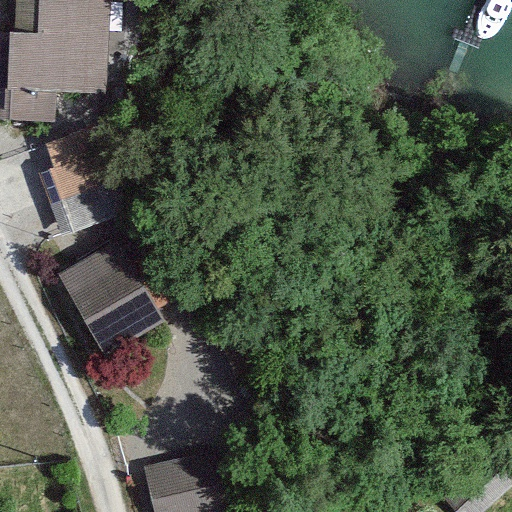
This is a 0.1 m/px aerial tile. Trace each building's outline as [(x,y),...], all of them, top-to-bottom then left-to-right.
[(41,0),(39,33),(0,30),(0,115),(53,119),(55,89),(102,92),(106,0),(41,0)] [(131,212),(98,124),(43,144),(51,166),(36,172),(61,238),(131,212)] [(131,265),(119,244),(59,278),(105,358),(167,322),(158,306),(177,295),(153,252),(131,265)] [(455,511),(483,511),(511,489),(511,451),(506,444),(441,494),(455,511)] [(227,511),(212,451),(141,468),(151,511),(227,511)]
